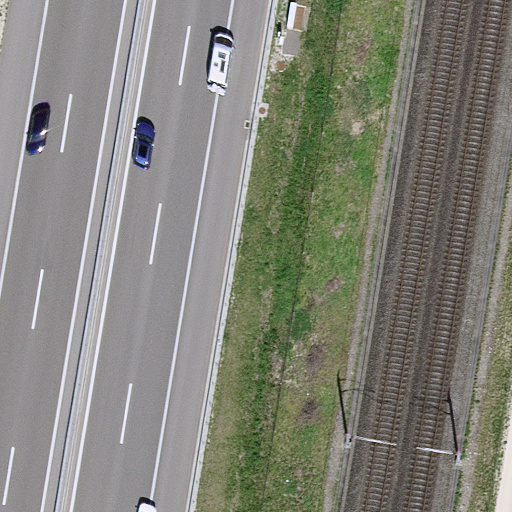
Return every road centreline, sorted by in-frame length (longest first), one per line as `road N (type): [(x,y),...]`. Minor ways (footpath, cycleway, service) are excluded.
road 1 (motorway): [(110,511),(194,0)]
road 2 (motorway): [(86,0),(2,511)]
